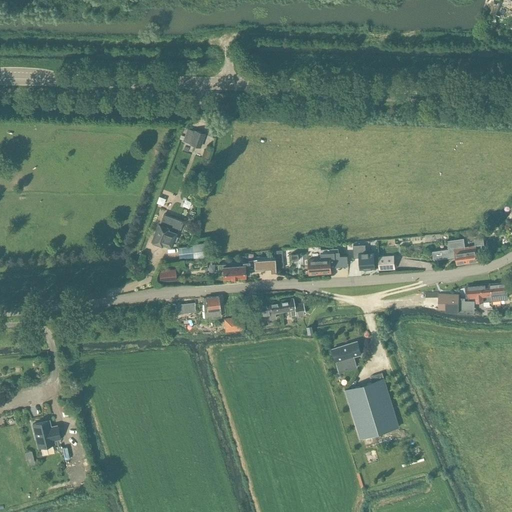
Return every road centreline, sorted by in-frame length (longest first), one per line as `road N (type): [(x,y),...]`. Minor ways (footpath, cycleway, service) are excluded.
road 1 (tertiary): [(0,313),(450,273),(511,256)]
road 2 (secondary): [(511,91),(0,79)]
